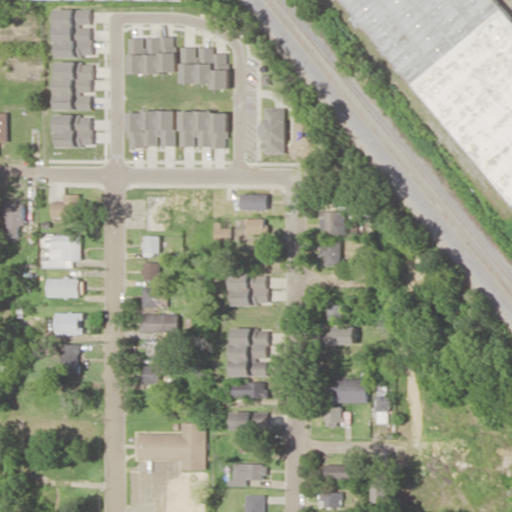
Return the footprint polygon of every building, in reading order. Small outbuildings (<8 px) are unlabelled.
[(511,16),(499,0),(345,0),(357,15),(354,18),(362,28),(369,23),(511,203),(511,16)] [(58,9),(58,56),(94,56),(94,8),(58,9)] [(131,37),(131,72),(179,72),(178,36),(147,36),(147,37),(131,37)] [(182,81),(213,82),(213,88),(230,88),(231,52),(216,52),(216,47),(183,46),(182,81)] [(58,109),(93,109),(93,92),(94,92),(94,61),(58,61),(58,109)] [(287,153),(288,107),(264,107),(263,152),(287,153)] [(177,145),(177,110),(130,110),(130,146),(161,146),(161,145),(177,145)] [(229,110),(181,111),(182,145),(198,145),(198,147),(229,146),(229,110)] [(0,155),(0,156),(0,141),(9,141),(9,112),(0,111),(0,155)] [(58,114),(59,146),(94,146),(94,114),(58,114)] [(242,193),(242,209),(270,208),(270,192),(242,193)] [(80,193),(65,193),(65,200),(53,201),(54,219),(81,218),(80,193)] [(26,201),(6,202),(7,236),(20,236),(20,225),(26,225),(26,201)] [(348,211),(324,210),(324,233),(348,234),(348,211)] [(269,217),(247,218),(247,233),(269,232),(269,217)] [(232,240),(233,222),(216,221),(215,239),(232,240)] [(75,266),(74,259),(83,259),(82,234),(53,234),(53,241),(50,241),(50,259),(45,259),(45,267),(75,266)] [(162,253),(162,235),(146,235),(146,254),(162,253)] [(342,240),(324,240),(324,256),(326,256),(327,264),(343,263),(342,240)] [(146,279),(162,280),(162,261),(146,261),(146,279)] [(233,303),(269,304),(270,274),(234,273),(233,303)] [(50,277),(50,295),(85,296),(85,277),(50,277)] [(145,305),(169,306),(170,287),(145,287),(145,305)] [(344,319),(344,303),(327,304),(327,319),(344,319)] [(84,312),(58,312),(58,333),(84,333),(84,312)] [(144,313),(145,332),(181,331),(180,313),(144,313)] [(234,375),(269,375),(268,358),(270,358),(270,327),(234,328),(234,375)] [(357,327),(322,328),(322,344),(357,343),(357,327)] [(82,344),(62,343),(62,372),(81,372),(82,344)] [(162,382),(162,364),(146,364),(146,382),(162,382)] [(368,402),(369,378),(329,378),(329,401),(368,402)] [(268,381),(234,381),(234,397),(268,396),(268,381)] [(377,422),(390,422),(390,395),(377,395),(377,422)] [(343,406),(326,406),(327,424),(344,424),(343,406)] [(269,410),(234,411),(234,427),(270,426),(269,410)] [(208,422),(184,421),(183,433),(140,432),(140,457),(183,458),(183,468),(208,468),(208,422)] [(243,451),(267,451),(266,433),(242,433),(243,451)] [(248,485),(248,479),(267,478),(267,462),(233,463),(233,485),(248,485)] [(353,464),(327,464),(326,479),(353,479),(353,464)] [(375,501),(391,501),(391,483),(375,482),(375,501)] [(321,507),(344,506),(344,491),(320,492),(321,507)] [(246,511),(265,511),(265,494),(246,494),(246,511)]
